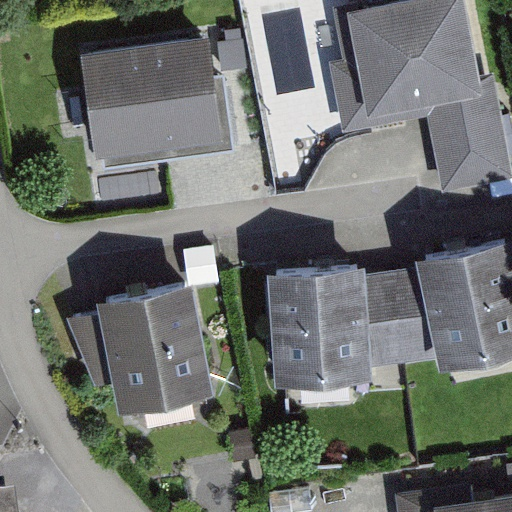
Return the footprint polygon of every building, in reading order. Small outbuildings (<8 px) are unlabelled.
[(469,0),(346,0),(354,63),(332,66),(339,127),(438,116),(445,179),(506,172),(496,79),(479,81),(469,0)] [(213,32),(86,49),(100,156),(227,139),(213,32)] [(439,353),(441,362),(511,346),(511,229),(417,250),(419,262),(439,353)] [(269,262),(276,377),(374,371),(373,362),(368,269),(367,257),(269,262)] [(368,269),(373,362),(439,353),(419,262),(368,269)] [(196,279),(103,293),(119,401),(211,388),(196,279)] [(511,511),(511,486),(406,496),(407,511),(511,511)]
